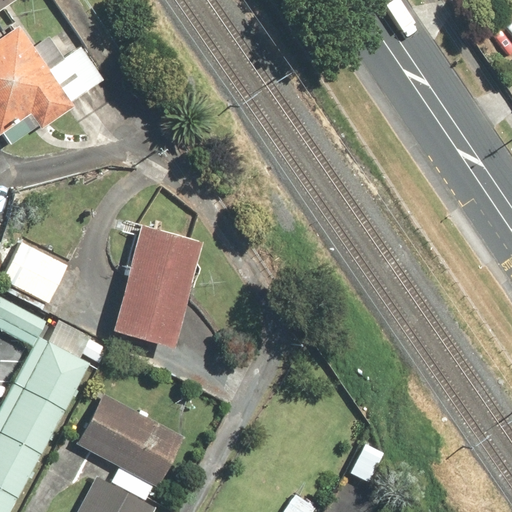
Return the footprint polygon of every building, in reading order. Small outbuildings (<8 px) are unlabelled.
[(0,0),(0,11),(17,0),(0,0)] [(77,101),(107,79),(83,46),(68,58),(50,33),(35,43),(22,26),(0,41),(0,130),(0,131),(5,128),(16,142),(44,122),(47,127),(79,104),(77,101)] [(52,301),(70,264),(37,247),(41,240),(12,226),(1,248),(15,255),(4,277),(52,301)] [(207,242),(146,226),(118,329),(179,346),(207,242)] [(0,509),(77,357),(26,332),(0,383),(0,509)] [(189,437),(107,395),(82,444),(123,465),(159,484),(163,487),(189,437)] [(376,449),(358,438),(337,473),(355,484),(376,449)] [(157,511),(160,507),(150,502),(159,484),(123,465),(114,482),(98,474),(78,511),(157,511)] [(308,511),(310,509),(287,493),(273,511),(308,511)]
